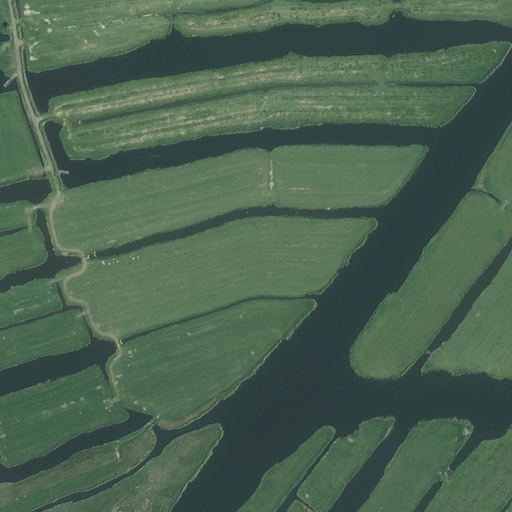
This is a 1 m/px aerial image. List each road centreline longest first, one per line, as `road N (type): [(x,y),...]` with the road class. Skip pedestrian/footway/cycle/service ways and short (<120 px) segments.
road 1 (track): [(9,0),(22,82),(58,195),(51,213),(56,243),(83,254),(83,271),(66,283),(70,299),(118,345),(111,361),(118,396),(110,404)]
road 2 (track): [(118,396),(157,417),(118,444),(118,461),(107,469)]
